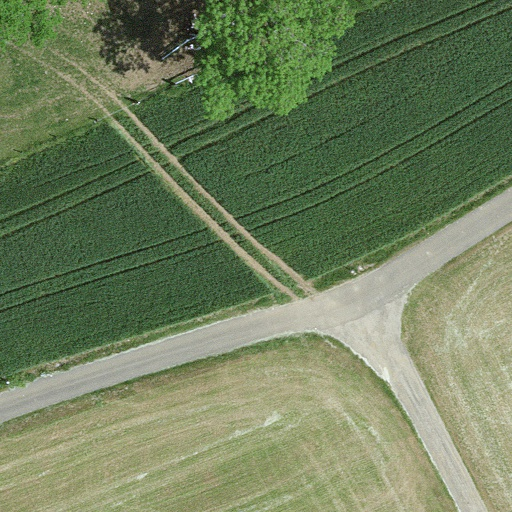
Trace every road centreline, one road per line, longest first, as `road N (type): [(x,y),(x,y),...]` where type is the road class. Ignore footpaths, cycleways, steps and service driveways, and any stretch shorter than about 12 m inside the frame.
road 1 (track): [(350,306),(0,425)]
road 2 (track): [(350,306),(295,274),(105,104)]
road 3 (unclassified): [(474,511),(402,376),(350,306)]
road 4 (track): [(511,218),(350,306)]
